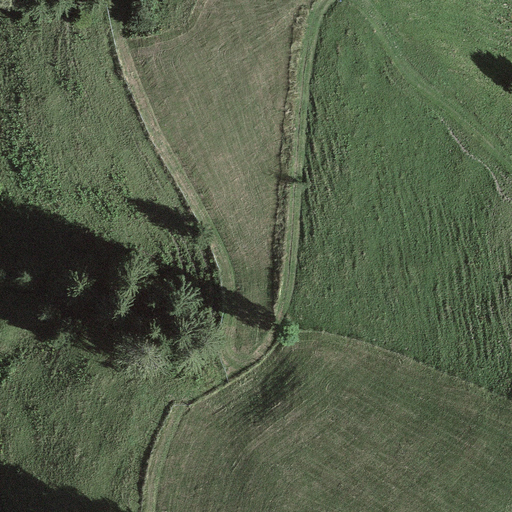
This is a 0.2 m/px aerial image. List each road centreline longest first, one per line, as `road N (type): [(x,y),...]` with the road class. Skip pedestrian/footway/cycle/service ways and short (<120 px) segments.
road 1 (track): [(114,0),(166,148),(230,264),(232,343),(244,361),(267,347),(289,294),(312,39),(328,0)]
road 2 (track): [(361,0),(414,74),(511,161)]
